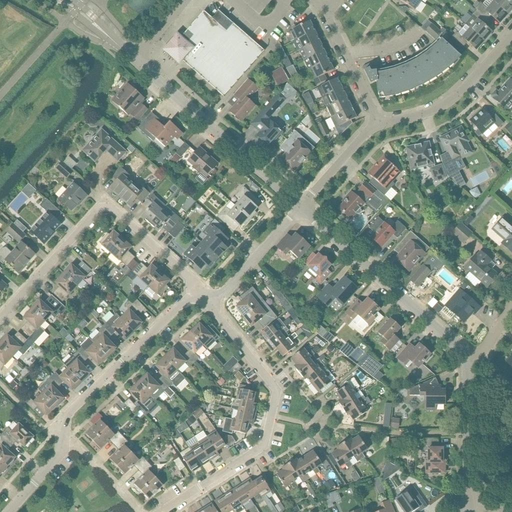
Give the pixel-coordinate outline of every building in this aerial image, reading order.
[(399,0),(414,10),(421,1),(419,0),(399,0)] [(490,0),(494,2),(507,14),(508,13),(509,14),(511,10),(511,3),(508,0),(490,0)] [(499,23),(507,14),(494,2),(488,9),(480,2),(474,9),(485,19),(489,14),(499,23)] [(473,16),(465,25),(483,41),(485,39),(486,40),(491,35),(490,34),(491,32),(481,23),(485,19),(474,9),(476,10),(472,15),(473,16)] [(264,51),(233,23),(227,31),(204,11),(180,37),(177,34),(163,50),(179,64),(182,61),(224,97),(264,51)] [(290,32),(295,41),(314,31),(310,21),(292,29),(293,30),(290,32)] [(432,24),(426,31),(435,40),(441,33),(442,34),(445,31),(442,28),(439,31),(432,24)] [(456,32),(452,37),(462,45),(466,41),(476,50),(483,41),(465,25),(458,34),(456,32)] [(295,41),(293,42),(297,51),(303,48),(303,49),(319,41),(314,31),(295,41)] [(441,40),(438,44),(438,45),(429,52),(426,54),(418,60),(411,64),(407,65),(404,67),(396,70),(390,71),(377,74),(376,71),(371,71),(367,65),(362,67),(370,84),(375,82),(377,82),(378,92),(383,91),(385,97),(395,95),(394,92),(399,91),(400,94),(410,91),(408,88),(413,85),(414,89),(424,84),(422,82),(426,79),(428,82),(437,77),(435,74),(439,71),(441,73),(449,67),(447,65),(451,61),(452,64),(459,57),(441,40)] [(319,41),(303,49),(308,58),(324,51),(319,41)] [(282,49),(277,52),(279,55),(281,59),(286,57),(282,49)] [(312,69),(328,60),(324,51),(308,58),(312,68),(311,68),(312,69)] [(286,57),(281,59),(284,65),(290,63),(287,56),(286,57)] [(328,60),(312,69),(316,78),(312,80),(315,86),(326,80),(324,75),(333,70),(328,60)] [(290,75),(296,73),(293,66),(287,69),(290,75)] [(276,74),(272,76),(277,83),(280,81),(281,83),(287,80),(281,69),(275,72),(276,74)] [(342,88),(337,78),(317,88),(322,98),(342,88)] [(511,81),(510,79),(498,92),(496,90),(491,95),(493,97),(493,98),(506,111),(511,104),(511,81)] [(258,89),(248,80),(234,95),(239,100),(229,111),(241,122),(255,106),(248,100),(258,89)] [(129,115),(130,114),(137,121),(147,110),(140,103),(144,99),(127,84),(112,101),(129,115)] [(257,136),(269,147),(282,132),(280,130),(280,128),(278,126),(275,126),(270,121),(267,119),(285,100),(297,93),(287,84),(278,94),(251,124),(260,132),(257,136)] [(347,98),(342,88),(322,98),(326,108),(347,98)] [(334,116),(351,108),(347,98),(326,108),(331,117),(334,116)] [(309,107),(312,115),(318,112),(314,105),(309,107)] [(334,116),(331,118),(340,136),(352,123),(351,120),(356,118),(351,108),(334,116)] [(482,109),(470,121),(478,130),(475,133),(479,137),(482,134),(486,139),(498,128),(503,123),(495,114),(491,118),(482,109)] [(155,119),(143,132),(153,142),(156,139),(165,147),(174,137),(177,140),(183,134),(170,122),(166,126),(164,128),(155,119)] [(329,133),(323,122),(317,125),(323,136),(329,133)] [(460,156),(461,159),(472,153),(466,142),(468,141),(461,127),(440,138),(452,161),(460,156)] [(89,144),(83,151),(95,162),(105,150),(118,161),(126,152),(101,130),(95,137),(93,137),(92,137),(89,140),(88,142),(89,144)] [(290,148),(281,159),(294,170),(302,162),(305,162),(308,158),(308,155),(310,153),(301,144),(305,140),(295,131),(285,142),(290,148)] [(185,143),(175,153),(181,158),(190,147),(185,143)] [(421,167),(422,166),(425,165),(425,166),(429,165),(434,181),(445,178),(441,166),(435,168),(433,164),(428,143),(406,148),(407,150),(406,151),(407,154),(408,154),(411,169),(412,169),(413,168),(415,169),(418,169),(421,167)] [(199,148),(188,160),(194,166),(192,168),(199,173),(201,171),(207,177),(218,165),(199,148)] [(394,181),(396,178),(401,173),(389,163),(391,161),(384,154),(367,173),(373,178),(368,183),(384,196),(394,184),(393,183),(392,179),(394,181)] [(73,172),(62,161),(56,168),(67,178),(73,172)] [(303,177),(309,171),(304,166),(298,173),(303,177)] [(120,197),(132,184),(127,179),(130,176),(120,168),(112,177),(117,181),(110,189),(120,197)] [(465,185),(458,171),(447,177),(453,182),(457,186),(459,188),(465,185)] [(252,183),(250,188),(255,193),(260,188),(252,182),(252,183)] [(73,183),(59,199),(71,211),(81,201),(82,201),(87,196),(73,183)] [(347,199),(338,209),(350,219),(356,213),(357,214),(360,214),(361,212),(361,210),(359,209),(364,203),(370,197),(381,208),(388,200),(377,190),(376,192),(365,183),(354,195),(351,192),(346,197),(347,199)] [(132,184),(120,197),(130,206),(136,198),(142,203),(150,194),(140,186),(138,189),(132,184)] [(37,191),(29,185),(22,193),(29,199),(30,200),(37,191)] [(240,201),(235,206),(250,219),(256,213),(254,211),(257,208),(253,204),(257,200),(243,188),(235,197),(240,201)] [(470,191),(474,198),(481,195),(477,188),(470,191)] [(141,216),(150,224),(165,206),(152,194),(144,204),(148,208),(141,216)] [(178,206),(179,207),(175,210),(180,215),(195,203),(190,196),(178,206)] [(62,213),(46,199),(39,206),(48,213),(30,232),(44,244),(51,237),(50,236),(60,224),(56,220),(62,213)] [(150,224),(158,232),(166,224),(172,229),(178,222),(180,220),(165,206),(150,224)] [(250,219),(235,206),(230,211),(226,207),(217,217),(231,229),(235,224),(240,228),(243,224),(244,226),(250,219)] [(471,216),(464,223),(467,226),(474,219),(471,216)] [(393,234),(397,239),(406,229),(397,221),(391,229),(378,217),(369,227),(375,233),(371,238),(381,247),(393,234)] [(511,226),(502,218),(492,230),(504,241),(502,244),(511,252),(511,226)] [(23,232),(27,229),(17,220),(14,224),(23,232)] [(225,229),(214,220),(203,233),(208,238),(203,244),(218,258),(227,248),(223,245),(228,239),(221,233),(225,229)] [(184,227),(178,222),(172,229),(168,233),(174,239),(184,227)] [(463,243),(472,234),(461,224),(452,233),(463,243)] [(13,225),(7,231),(19,242),(25,235),(13,225)] [(395,259),(397,261),(408,271),(424,253),(413,243),(418,238),(410,231),(394,250),(399,255),(395,259)] [(99,243),(111,253),(122,240),(120,237),(121,236),(116,232),(115,233),(114,232),(110,236),(108,233),(99,243)] [(286,234),(276,246),(286,255),(290,251),(299,259),(310,247),(295,234),(291,238),(286,234)] [(122,240),(111,253),(127,267),(135,258),(128,251),(131,247),(129,246),(130,245),(126,241),(125,242),(122,240)] [(0,261),(3,264),(6,261),(18,272),(35,255),(21,242),(12,253),(6,248),(5,248),(3,249),(2,249),(1,251),(0,251),(0,261)] [(210,267),(218,258),(203,244),(197,250),(191,245),(184,254),(201,270),(206,264),(210,267)] [(465,277),(476,288),(481,282),(487,287),(498,275),(487,266),(491,261),(480,252),(476,256),(475,255),(465,267),(470,272),(465,277)] [(304,262),(309,266),(308,266),(319,276),(315,280),(321,285),(331,273),(327,269),(330,265),(319,255),(317,257),(312,253),(304,262)] [(83,260),(93,269),(97,264),(88,255),(83,260)] [(433,255),(410,280),(418,287),(419,286),(424,291),(432,282),(427,277),(431,272),(435,268),(439,271),(444,265),(433,255)] [(133,260),(127,267),(126,266),(124,269),(122,267),(113,278),(118,283),(130,270),(137,263),(133,260)] [(66,272),(64,274),(77,286),(91,270),(82,262),(75,269),(72,266),(70,267),(69,266),(65,270),(66,272)] [(132,272),(148,287),(160,273),(157,271),(158,270),(154,266),(153,267),(151,266),(148,269),(141,263),(132,272)] [(160,273),(148,287),(144,291),(152,298),(156,294),(160,297),(168,287),(166,285),(169,281),(167,280),(168,279),(164,275),(163,276),(160,273)] [(62,302),(77,286),(64,274),(61,277),(60,276),(56,280),(57,281),(56,283),(60,286),(53,293),(62,302)] [(328,307),(335,299),(343,306),(358,289),(344,277),(333,290),(328,285),(317,297),(328,307)] [(278,289),(270,280),(264,284),(272,294),(278,289)] [(290,280),(285,285),(289,289),(294,283),(290,280)] [(242,313),(244,316),(263,301),(252,287),(239,297),(243,302),(237,307),(238,308),(237,309),(240,314),(242,313)] [(279,291),(278,289),(272,294),(280,304),(285,299),(279,291)] [(474,311),(476,313),(481,308),(460,289),(445,306),(464,322),(474,311)] [(34,307),(32,309),(45,321),(50,315),(55,319),(59,314),(61,316),(67,309),(51,295),(43,304),(40,301),(38,302),(37,301),(33,306),(34,307)] [(373,317),(380,309),(368,298),(362,304),(357,300),(345,313),(353,320),(351,322),(362,331),(368,325),(369,326),(375,319),(373,317)] [(137,300),(132,304),(138,310),(141,313),(145,309),(137,300)] [(138,310),(132,304),(129,301),(125,306),(129,311),(121,319),(133,331),(136,328),(137,330),(141,325),(140,324),(142,323),(133,315),(138,310)] [(251,324),(252,326),(261,318),(267,326),(277,318),(263,301),(244,316),(247,320),(246,321),(250,325),(251,324)] [(45,321),(32,309),(29,312),(28,311),(24,315),(25,317),(24,318),(28,321),(21,329),(30,337),(29,339),(34,343),(45,331),(40,327),(45,321)] [(130,334),(133,331),(121,319),(116,313),(103,326),(112,335),(116,331),(124,340),(126,339),(127,340),(131,335),(130,334)] [(279,319),(259,335),(266,343),(286,327),(279,319)] [(390,319),(378,333),(383,338),(380,342),(390,351),(399,340),(394,335),(401,328),(390,319)] [(203,345),(207,350),(219,338),(209,327),(205,331),(199,324),(198,325),(197,324),(193,329),(194,330),(191,333),(203,345)] [(112,335),(103,326),(98,331),(100,332),(91,340),(107,357),(110,354),(111,355),(115,351),(114,349),(116,348),(107,340),(112,335)] [(315,332),(322,338),(328,332),(320,326),(315,332)] [(286,327),(266,343),(273,352),(276,349),(276,348),(286,340),(289,337),(286,333),(288,331),(286,327)] [(63,329),(59,333),(64,338),(69,334),(63,329)] [(27,341),(18,332),(11,339),(8,336),(6,338),(5,336),(1,341),(2,342),(0,344),(13,356),(18,351),(23,355),(34,343),(29,339),(27,341)] [(335,338),(328,332),(322,338),(330,344),(335,338)] [(203,345),(191,333),(188,336),(187,334),(182,339),(183,340),(182,341),(190,349),(186,354),(195,363),(199,358),(194,353),(203,345)] [(289,337),(286,340),(276,348),(276,349),(283,357),(296,346),(292,341),(297,337),(295,333),(289,337)] [(86,361),(90,356),(98,365),(99,364),(101,365),(105,361),(104,359),(107,357),(91,340),(89,338),(80,346),(81,347),(77,352),(86,361)] [(0,370),(13,356),(0,344),(0,370)] [(425,361),(426,362),(430,357),(429,356),(431,355),(419,344),(415,349),(410,344),(397,358),(408,368),(412,363),(418,368),(425,361)] [(353,352),(345,345),(340,351),(348,358),(353,352)] [(168,355),(165,358),(177,370),(185,362),(190,367),(195,363),(186,354),(181,358),(173,349),(172,351),(171,349),(167,354),(168,355)] [(294,367),(296,369),(309,358),(309,359),(315,354),(311,350),(307,354),(303,349),(291,359),(296,365),(294,367)] [(81,365),(86,361),(77,352),(73,356),(72,355),(63,364),(69,369),(81,382),(84,379),(85,380),(89,376),(88,375),(89,373),(81,365)] [(378,371),(383,366),(367,354),(358,365),(373,378),(378,371)] [(164,374),(160,379),(169,388),(172,384),(176,388),(185,379),(177,370),(165,358),(162,361),(161,359),(156,364),(157,365),(156,366),(164,374)] [(296,369),(303,377),(321,362),(318,359),(313,363),(309,359),(309,358),(296,369)] [(307,378),(311,384),(324,374),(320,369),(324,366),(321,362),(303,377),(305,380),(307,378)] [(237,363),(228,371),(233,376),(242,367),(237,363)] [(55,372),(51,377),(60,386),(64,381),(72,390),(73,389),(75,390),(79,386),(78,385),(81,382),(69,369),(60,377),(55,372)] [(238,371),(234,376),(240,382),(244,377),(238,371)] [(331,375),(328,371),(324,374),(311,384),(318,393),(331,383),(327,378),(331,375)] [(373,378),(376,380),(378,381),(383,376),(378,371),(373,378)] [(175,394),(169,388),(160,379),(155,383),(147,374),(146,376),(145,375),(141,379),(142,380),(139,383),(156,400),(164,392),(170,399),(173,396),(175,394)] [(51,386),(43,394),(55,407),(58,404),(59,405),(63,401),(62,400),(63,398),(55,390),(60,386),(51,377),(46,381),(51,386)] [(221,387),(225,382),(222,378),(217,383),(221,387)] [(348,385),(336,393),(340,400),(338,401),(339,404),(353,395),(354,395),(360,391),(358,388),(360,387),(354,378),(347,383),(348,385)] [(409,389),(409,396),(426,396),(426,410),(435,410),(435,405),(445,405),(445,390),(440,390),(440,386),(439,386),(435,378),(409,389)] [(131,390),(130,391),(138,400),(134,404),(137,408),(145,416),(149,413),(148,413),(157,404),(157,405),(159,403),(156,400),(139,383),(136,386),(134,385),(130,389),(131,390)] [(240,385),(236,399),(257,404),(258,404),(253,403),(256,393),(245,390),(246,386),(240,385)] [(52,410),(55,407),(43,394),(34,402),(29,397),(25,402),(34,411),(38,407),(46,415),(47,414),(48,415),(53,411),(52,410)] [(209,399),(205,402),(214,404),(215,402),(216,396),(216,395),(214,394),(209,399)] [(353,395),(339,404),(345,413),(365,400),(363,396),(357,400),(354,395),(353,395)] [(137,408),(134,404),(129,399),(123,403),(132,413),(137,408)] [(238,410),(255,415),(257,404),(236,399),(236,400),(240,401),(238,410)] [(365,400),(345,413),(347,415),(349,414),(353,421),(367,412),(363,407),(368,404),(365,400)] [(199,409),(193,415),(196,420),(204,413),(202,412),(199,409)] [(226,418),(225,418),(253,425),(255,415),(238,410),(236,420),(226,418)] [(194,422),(190,417),(185,422),(190,426),(194,422)] [(232,434),(233,431),(246,434),(248,424),(253,425),(225,418),(222,432),(232,434)] [(390,427),(398,428),(398,420),(391,419),(390,427)] [(90,438),(93,442),(107,428),(100,420),(85,435),(89,439),(90,438)] [(0,435),(0,436),(9,445),(11,447),(15,442),(18,444),(20,442),(25,447),(33,437),(29,433),(29,431),(25,428),(23,428),(19,424),(12,432),(8,427),(0,435)] [(115,435),(107,428),(93,442),(96,445),(96,446),(100,450),(109,441),(114,446),(123,437),(118,432),(115,435)] [(157,428),(152,433),(155,436),(159,436),(162,434),(157,428)] [(172,435),(169,437),(172,441),(181,435),(180,434),(177,430),(172,435)] [(207,437),(219,455),(217,451),(225,446),(216,431),(207,437)] [(0,459),(8,466),(8,465),(11,465),(14,461),(14,459),(15,458),(8,451),(5,449),(9,445),(0,436),(0,459)] [(350,438),(348,440),(361,460),(365,458),(362,453),(367,450),(359,436),(352,441),(350,438)] [(114,463),(117,467),(132,453),(124,445),(128,442),(123,437),(114,446),(119,450),(109,460),(113,464),(114,463)] [(198,443),(201,446),(210,461),(219,455),(207,437),(198,443)] [(438,439),(420,439),(420,451),(428,451),(428,461),(426,461),(426,473),(444,473),(444,461),(442,461),(442,449),(438,449),(438,439)] [(357,463),(361,460),(348,440),(339,446),(348,460),(353,457),(357,463)] [(189,448),(192,452),(201,467),(210,461),(201,446),(198,443),(189,448)] [(348,460),(339,446),(336,448),(338,450),(331,454),(340,468),(345,464),(348,468),(352,466),(348,460)] [(313,451),(304,457),(315,475),(320,472),(317,468),(322,464),(313,451)] [(192,452),(183,458),(192,472),(201,467),(192,452)] [(139,460),(132,453),(117,467),(121,470),(120,471),(124,475),(133,466),(138,471),(147,462),(142,457),(139,460)] [(296,459),(293,460),(306,481),(315,475),(304,457),(297,461),(296,459)] [(179,458),(173,461),(180,472),(185,468),(179,458)] [(302,483),(306,481),(293,460),(284,466),(293,480),(294,480),(299,477),(302,483)] [(138,488),(141,492),(156,478),(148,470),(152,467),(147,462),(138,471),(143,475),(133,485),(137,489),(138,488)] [(293,480),(284,466),(282,468),(283,470),(276,475),(285,488),(290,485),(293,489),(298,486),(294,480),(293,480)] [(382,482),(392,476),(385,466),(380,476),(382,482)] [(360,478),(356,473),(351,476),(355,482),(360,478)] [(261,477),(253,483),(252,483),(259,494),(270,511),(276,511),(269,500),(265,495),(271,492),(261,477)] [(156,478),(141,492),(145,495),(144,496),(148,500),(163,485),(156,478)] [(382,484),(379,478),(370,481),(373,488),(382,484)] [(259,494),(252,483),(253,483),(250,479),(241,485),(251,499),(259,494)] [(327,491),(334,487),(331,481),(323,486),(327,491)] [(232,490),(242,505),(251,499),(241,485),(232,490)] [(317,497),(311,487),(307,490),(313,499),(317,497)] [(407,491),(395,499),(404,511),(412,511),(416,510),(418,511),(419,511),(427,507),(413,487),(408,491),(407,491)] [(232,490),(223,496),(233,511),(241,511),(245,510),(242,505),(232,490)] [(328,505),(332,503),(341,499),(338,491),(323,496),(327,505),(328,505)] [(220,511),(230,511),(233,511),(223,496),(214,502),(220,511)] [(393,511),(389,501),(380,504),(383,510),(378,511),(393,511)] [(217,511),(212,503),(203,509),(204,511),(217,511)] [(278,511),(284,508),(281,503),(274,507),(277,511),(278,511)]
